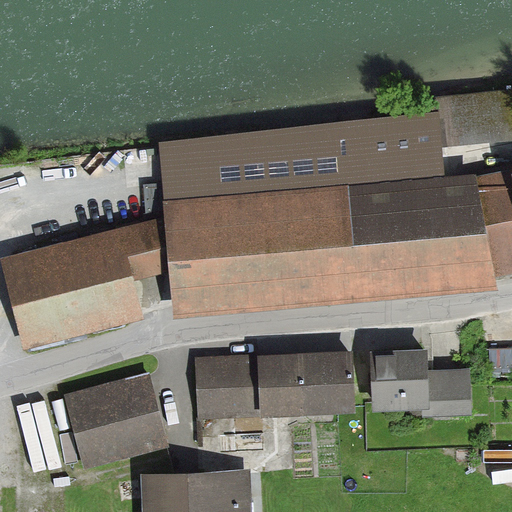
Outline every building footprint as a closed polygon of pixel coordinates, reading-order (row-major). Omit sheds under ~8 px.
[(503,286),(500,273),(511,270),(511,166),(479,173),(478,168),(451,169),(448,143),(511,137),(511,87),(441,92),(442,107),(165,137),(174,220),(181,310),(503,286)] [(171,213),(7,252),(30,344),(147,314),(139,280),(175,270),(171,213)] [(378,405),(424,404),(425,415),(476,413),(474,365),(435,367),(434,348),(376,349),(378,405)] [(200,354),(201,415),(360,411),(358,349),(200,354)] [(67,391),(86,459),(176,433),(156,366),(67,391)] [(146,466),(147,511),(254,511),(253,464),(146,466)]
